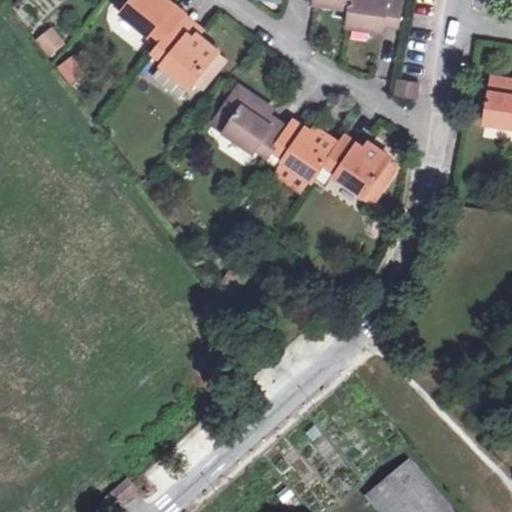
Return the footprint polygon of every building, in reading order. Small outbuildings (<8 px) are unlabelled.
[(120,11),(130,0),(121,0),(115,7),(120,11)] [(117,14),(145,42),(148,39),(156,46),(171,30),(181,20),(165,5),(169,0),(130,0),(120,11),(117,14)] [(316,0),(314,14),(347,20),(345,36),(368,40),(371,24),(395,28),(400,0),(398,0),(274,0),(282,1),(282,0),(316,0)] [(181,20),(171,30),(188,46),(192,41),(198,36),(181,20)] [(54,28),(36,41),(49,59),(68,46),(54,28)] [(210,58),(192,41),(188,46),(171,30),(156,46),(149,53),(146,56),(153,62),(150,65),(152,67),(178,91),(184,85),(205,63),(210,58)] [(148,39),(145,42),(142,45),(149,53),(156,46),(148,39)] [(57,69),(72,88),(87,76),(73,57),(57,69)] [(212,69),(205,63),(184,85),(191,91),(212,69)] [(178,91),(152,67),(141,78),(167,103),(178,91)] [(511,80),(493,77),(485,121),(511,124),(511,80)] [(414,104),(417,86),(394,83),(392,100),(414,104)] [(200,131),(211,139),(237,104),(226,96),(200,131)] [(249,160),(257,165),(263,158),(279,170),(277,173),(288,181),(301,190),(303,187),(312,175),(322,183),(322,188),(351,208),(353,205),(373,177),(378,170),(356,154),(349,165),(340,158),(344,153),(333,145),(329,151),(311,138),(304,147),(281,131),(274,141),(261,131),(257,137),(249,131),(258,119),(237,104),(211,139),(246,164),(249,160)] [(281,192),(288,181),(277,173),(279,170),(263,158),(257,165),(253,172),(281,192)] [(316,195),(322,188),(322,183),(312,175),(303,187),(316,195)] [(382,183),(373,177),(353,205),(362,212),(382,183)] [(361,511),(442,511),(401,468),(357,507),(361,511)] [(108,499),(118,510),(135,494),(125,483),(108,499)] [(98,506),(103,511),(115,511),(118,510),(108,499),(98,506)]
